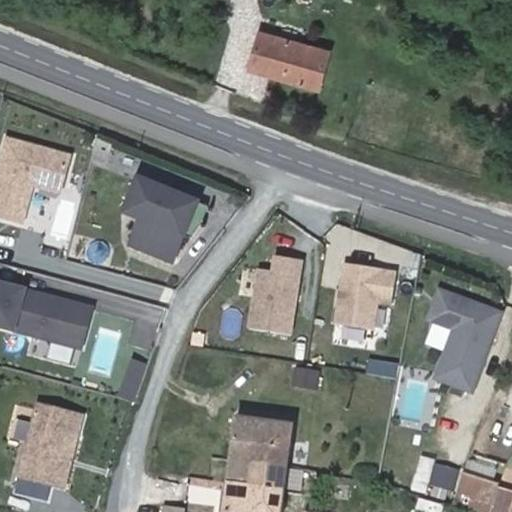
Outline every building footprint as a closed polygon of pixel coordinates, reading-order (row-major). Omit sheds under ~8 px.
[(203,18),(235,33),(242,19),(209,4),(203,18)] [(267,64),(257,100),(325,119),(335,83),(267,64)] [(0,168),(0,245),(19,250),(28,211),(56,218),(65,182),(0,166),(0,168)] [(197,248),(204,227),(135,202),(127,223),(144,229),(139,243),(129,269),(172,284),(182,258),(187,244),(197,248)] [(144,229),(127,223),(122,237),(139,243),(144,229)] [(197,248),(187,244),(182,258),(189,260),(197,248)] [(248,351),(290,357),(301,283),(274,279),(272,294),(257,292),(248,351)] [(332,345),(373,351),(377,323),(392,325),(396,296),(341,287),(332,345)] [(497,335),(436,309),(424,336),(450,347),(430,395),(466,410),(497,335)] [(0,351),(77,371),(87,332),(0,310),(0,351)] [(129,388),(116,422),(132,427),(144,394),(129,388)] [(293,409),(316,412),(319,393),(296,389),(293,409)] [(40,418),(19,506),(44,511),(50,511),(54,496),(58,497),(70,446),(81,449),(86,429),(40,418)] [(242,429),(232,511),(285,511),(295,435),(242,429)] [(70,446),(58,497),(70,501),(81,449),(70,446)] [(494,511),(499,499),(464,486),(454,511),(494,511)]
